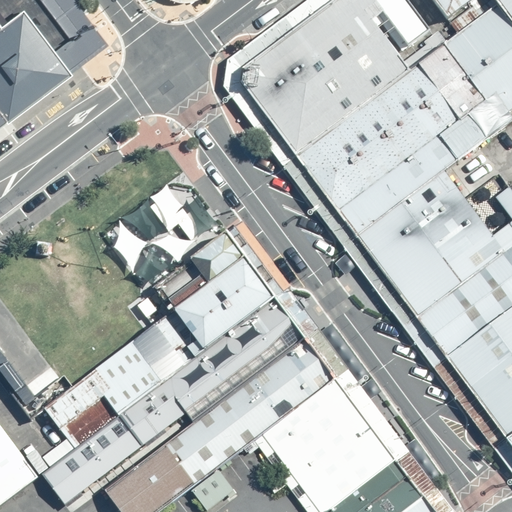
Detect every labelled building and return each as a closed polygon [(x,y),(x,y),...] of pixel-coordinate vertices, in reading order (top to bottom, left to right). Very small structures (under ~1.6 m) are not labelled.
[(282,142),(400,57),(361,5),(368,0),(372,0),(399,33),(420,14),(407,0),(312,0),(231,63),(231,78),(282,142)] [(424,0),(430,8),(441,0),(424,0)] [(511,0),(486,0),(511,34),(511,0)] [(0,105),(51,67),(5,5),(0,8),(0,105)] [(470,87),(491,109),(511,92),(511,49),(477,5),(400,57),(440,110),(470,87)] [(420,126),(440,110),(400,57),(282,142),(325,199),(420,126)] [(428,162),(440,153),(420,126),(325,199),(347,226),(428,162)] [(347,226),(405,310),(505,234),(493,215),(476,225),(428,162),(347,226)] [(511,202),(493,215),(511,239),(511,202)] [(428,344),(511,282),(511,241),(505,234),(405,310),(428,344)] [(190,340),(256,290),(230,256),(164,306),(190,340)] [(511,335),(511,282),(428,344),(453,377),(511,335)] [(64,442),(31,467),(60,505),(87,485),(287,335),(258,296),(187,350),(64,442)] [(34,402),(64,442),(187,350),(156,310),(34,402)] [(316,372),(287,335),(87,485),(106,511),(129,511),(236,432),(316,372)] [(511,335),(453,377),(489,426),(511,409),(511,335)] [(376,452),(316,372),(236,432),(296,511),(300,509),(376,452)] [(511,454),(511,409),(489,426),(509,454),(511,454)] [(0,485),(23,468),(0,438),(0,485)] [(338,511),(391,472),(376,452),(300,509),(302,511),(338,511)] [(378,511),(406,491),(391,472),(338,511),(378,511)] [(421,511),(406,491),(378,511),(421,511)]
